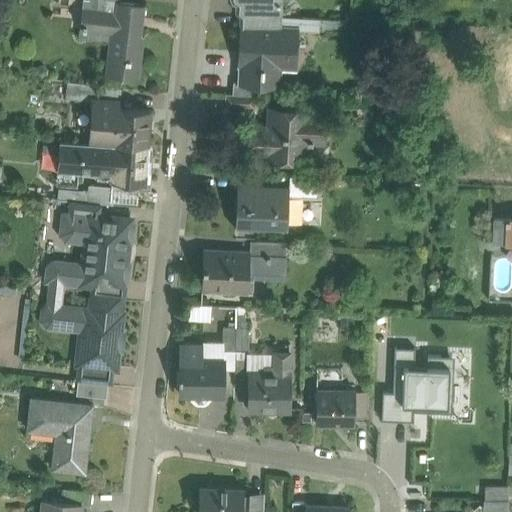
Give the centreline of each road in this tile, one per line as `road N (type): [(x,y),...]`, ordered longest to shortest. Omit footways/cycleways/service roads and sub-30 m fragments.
road 1 (residential): [(148,437),(202,0)]
road 2 (residential): [(399,511),(398,493),(375,473),(148,437)]
